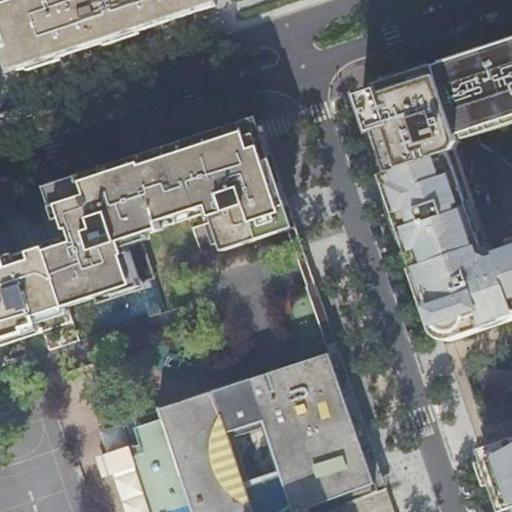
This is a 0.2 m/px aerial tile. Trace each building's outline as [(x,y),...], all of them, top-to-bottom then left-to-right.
[(18,72),(31,67),(32,71),(64,61),(62,57),(68,55),(98,45),(107,42),(108,46),(143,35),(142,31),(164,24),(195,13),(217,6),(214,0),(0,0),(0,17),(1,19),(18,72)] [(475,129),(475,130),(511,117),(511,39),(472,53),(436,65),(458,134),(475,129)] [(372,133),(439,329),(442,328),(448,331),(449,334),(511,312),(511,248),(499,253),(497,247),(488,242),(481,245),(449,152),(463,147),(459,135),(475,130),(475,129),(458,134),(436,65),(377,85),(379,89),(362,94),(375,132),(372,133)] [(71,238),(48,246),(68,306),(151,279),(137,236),(211,211),(224,251),(290,229),(256,124),(245,127),(224,134),(204,141),(184,148),(162,155),(136,164),(114,171),(93,178),(72,185),(56,190),(71,238)] [(0,344),(45,330),(40,315),(68,306),(48,246),(0,261),(0,344)] [(330,326),(321,329),(330,354),(339,351),(330,326)] [(330,354),(129,423),(145,464),(141,465),(159,511),(309,511),(306,500),(335,489),(330,472),(374,454),(345,369),(339,351),(330,354)] [(129,423),(128,419),(116,422),(128,453),(134,468),(150,511),(159,511),(141,465),(145,464),(129,423)] [(511,447),(482,457),(500,511),(501,511),(511,508),(511,447)] [(134,468),(128,453),(101,462),(108,479),(134,468)] [(108,479),(101,462),(95,465),(101,481),(108,479)]
